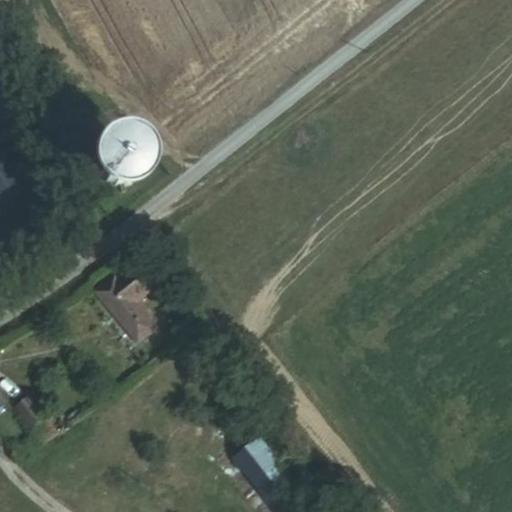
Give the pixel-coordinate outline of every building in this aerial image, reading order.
[(2,146),(18,135),(0,107),(0,196),(23,181),(2,146)] [(113,191),(121,192),(129,191),(136,186),(141,180),(144,172),(144,164),(141,157),(137,151),(130,147),(123,145),(116,145),(109,148),(103,152),(98,158),(96,166),(97,174),(100,182),(106,188),(113,191)] [(148,338),(130,311),(153,295),(138,271),(114,287),(111,282),(90,296),(127,352),(148,338)] [(23,431),(42,420),(28,397),(9,408),(23,431)] [(34,450),(53,438),(42,420),(23,431),(34,450)] [(266,511),(307,511),(254,438),(227,458),(266,511)]
